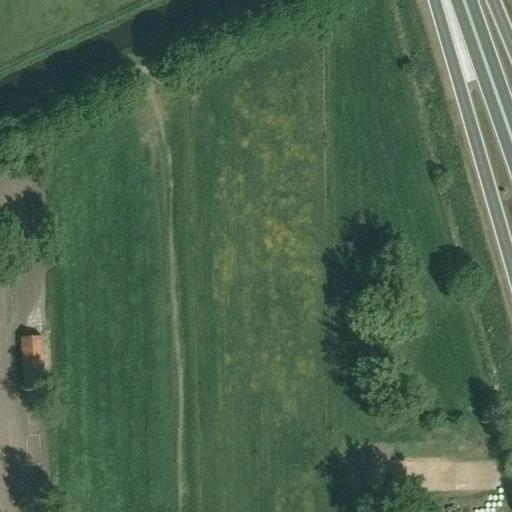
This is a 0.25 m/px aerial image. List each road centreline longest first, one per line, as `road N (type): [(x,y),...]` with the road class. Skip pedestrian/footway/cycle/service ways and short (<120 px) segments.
road 1 (unclassified): [(289,0),(0,136)]
road 2 (trunk): [(443,0),(459,89),(511,268)]
road 3 (trunk): [(511,141),(462,0)]
